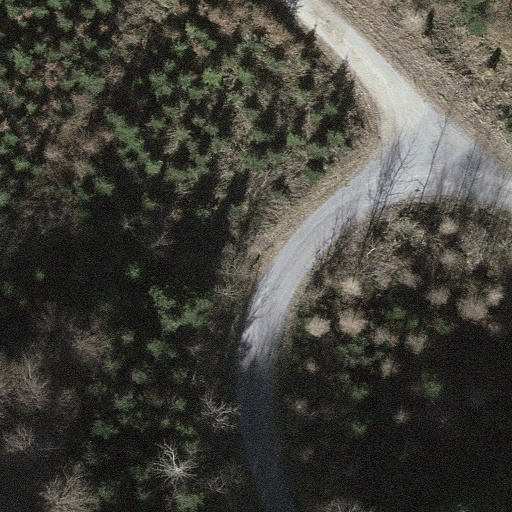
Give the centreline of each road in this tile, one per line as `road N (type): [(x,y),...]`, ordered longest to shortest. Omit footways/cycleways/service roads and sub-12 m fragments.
road 1 (track): [(511,192),(460,174),(410,186),(322,236),(282,281),(256,344),(254,405),(283,511)]
road 2 (track): [(460,174),(309,0)]
